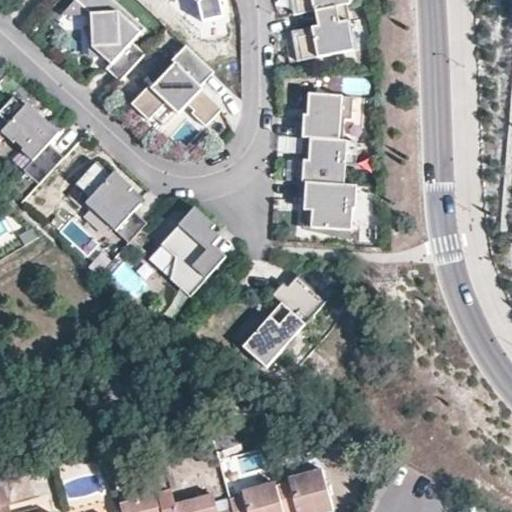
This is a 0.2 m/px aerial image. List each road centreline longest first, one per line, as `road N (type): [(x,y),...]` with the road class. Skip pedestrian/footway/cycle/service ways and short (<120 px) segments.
road 1 (residential): [(0,24),(157,167),(223,174),(252,141),(264,78),(256,0)]
road 2 (residential): [(511,385),(465,309),(447,242),(431,0)]
